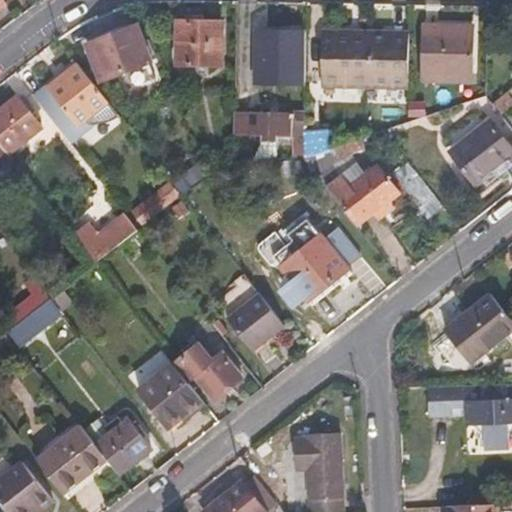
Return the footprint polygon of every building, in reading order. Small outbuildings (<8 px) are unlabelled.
[(0,0),(0,9),(8,4),(5,0),(0,0)] [(178,20),(178,62),(194,63),(194,73),(210,73),(210,63),(223,63),(224,21),(178,20)] [(264,31),(263,55),(307,56),(307,27),(289,26),(289,31),(264,31)] [(425,26),(424,80),(474,80),(474,26),(425,26)] [(96,38),(107,78),(146,68),(136,28),(96,38)] [(410,83),(411,35),(374,34),(374,38),(355,38),(354,34),(325,33),(323,82),(343,82),(345,86),(392,87),(394,83),(410,83)] [(81,63),(38,97),(71,139),(91,124),(106,127),(109,122),(123,116),(81,63)] [(494,104),(502,115),(511,106),(511,104),(505,96),(494,104)] [(0,140),(7,149),(10,153),(43,126),(20,97),(0,112),(0,140)] [(414,101),(413,112),(429,113),(429,102),(414,101)] [(236,114),(237,136),(249,137),(250,114),(236,114)] [(250,114),(249,137),(263,137),(263,144),(284,145),(284,137),(305,137),(305,134),(305,115),(280,115),(268,115),(250,114)] [(511,127),(510,124),(499,132),(460,162),(483,192),(511,169),(511,127)] [(305,137),(305,158),(338,147),(332,130),(305,134),(305,137)] [(305,158),(359,227),(377,213),(381,218),(393,209),(390,204),(401,195),(381,167),(353,188),(345,177),(337,183),(322,164),(357,151),(355,141),(338,147),(305,158)] [(174,181),(137,209),(146,221),(182,192),(174,181)] [(82,236),(101,262),(136,235),(140,231),(129,216),(102,236),(94,226),(82,236)] [(314,223),(294,238),(302,248),(322,233),(314,223)] [(294,238),(286,244),(273,254),(278,260),(279,259),(292,277),(284,283),(298,302),(306,297),(308,299),(349,268),(347,265),(361,254),(339,226),(325,237),(322,233),(302,248),(294,238)] [(274,263),(278,260),(273,254),(286,244),(276,231),(261,244),(274,263)] [(46,288),(55,299),(65,290),(98,265),(87,252),(44,286),(46,288)] [(220,298),(256,347),(285,325),(245,273),(239,278),(241,282),(220,298)] [(46,288),(22,306),(31,317),(52,301),(55,299),(46,288)] [(55,299),(65,311),(74,304),(65,290),(55,299)] [(511,318),(492,293),(449,328),(464,347),(476,338),(488,353),(511,333),(511,318)] [(30,318),(11,334),(20,344),(36,332),(34,328),(38,324),(42,328),(61,312),(52,301),(31,317),(30,318)] [(2,322),(11,334),(30,318),(31,317),(22,306),(2,322)] [(464,347),(476,362),(488,353),(476,338),(464,347)] [(175,362),(189,379),(196,373),(216,397),(243,376),(223,351),(213,359),(200,344),(175,362)] [(141,389),(170,426),(205,400),(189,379),(175,362),(141,389)] [(511,398),(510,399),(509,384),(431,387),(432,416),(455,415),(454,408),(469,408),(470,425),(477,425),(487,434),(487,449),(511,447),(511,439),(511,433),(511,432),(511,398)] [(99,444),(109,458),(114,464),(122,474),(154,449),(129,419),(99,444)] [(84,426),(40,461),(66,493),(109,458),(99,444),(84,426)] [(311,471),(313,503),(313,511),(348,511),(343,434),(311,435),(311,440),(297,440),(300,471),(311,471)] [(0,476),(0,501),(8,511),(27,511),(38,504),(43,509),(55,499),(24,459),(0,476)] [(254,480),(247,486),(266,510),(273,505),(254,480)] [(206,511),(267,511),(266,510),(247,486),(245,483),(206,511)]
